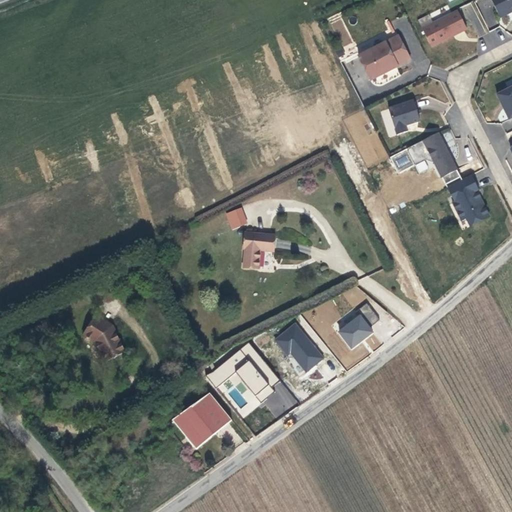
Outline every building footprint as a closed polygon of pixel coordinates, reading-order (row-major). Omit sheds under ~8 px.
[(498,17),(511,11),(510,8),(511,6),(511,0),(492,0),(494,2),(493,6),(498,17)] [(429,23),(438,40),(438,41),(445,37),(456,33),(466,28),(458,10),(429,23)] [(341,19),(331,22),(334,31),(344,27),(341,19)] [(410,58),(407,52),(398,34),(358,54),(365,68),(370,78),(382,72),(381,70),(385,68),(388,69),(410,58)] [(507,118),(511,115),(511,85),(495,93),(507,118)] [(419,119),(415,107),(413,99),(388,106),(391,120),(395,133),(407,129),(405,124),(419,119)] [(511,117),(501,124),(506,132),(511,127),(511,117)] [(437,132),(405,148),(413,165),(423,159),(433,163),(440,177),(455,169),(446,150),(443,151),(439,143),(442,142),(437,132)] [(475,191),(477,190),(469,175),(446,186),(454,200),(452,201),(462,218),(464,217),(469,225),(488,215),(479,198),(476,198),(473,192),(475,191)] [(225,213),(231,230),(248,224),(242,207),(225,213)] [(263,248),(276,249),(278,233),(248,230),(246,247),(247,247),(246,265),(261,267),(263,248)] [(308,254),(278,255),(278,263),(308,262),(308,254)] [(368,303),(361,307),(370,325),(378,320),(368,303)] [(106,360),(127,349),(115,324),(98,313),(84,332),(97,341),(106,360)] [(363,314),(337,329),(349,349),(374,334),(363,314)] [(295,322),(273,340),(302,375),(324,357),(295,322)] [(373,334),(365,340),(373,350),(381,344),(373,334)] [(250,342),(206,376),(215,388),(237,372),(259,401),(275,388),(286,403),(292,398),(250,342)] [(229,376),(234,383),(240,379),(236,372),(229,376)] [(234,421),(212,393),(175,422),(197,450),(234,421)] [(250,401),(238,411),(243,417),(255,407),(250,401)]
